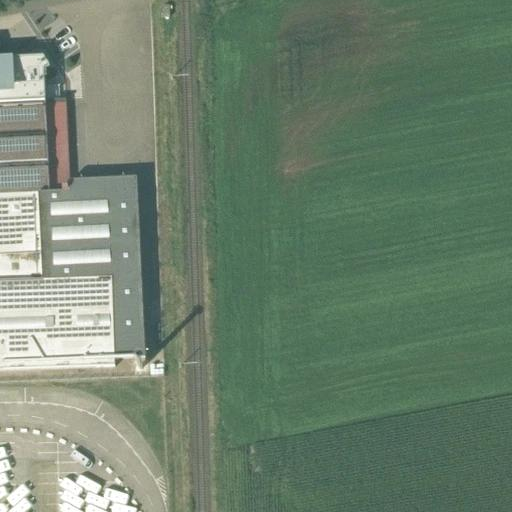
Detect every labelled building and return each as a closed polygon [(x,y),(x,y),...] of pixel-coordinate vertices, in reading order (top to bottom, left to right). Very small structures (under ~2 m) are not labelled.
[(43,58),(0,60),(0,64),(8,64),(10,92),(0,92),(0,104),(64,101),(65,102),(65,100),(45,101),(44,71),(49,68),(43,58)] [(8,64),(0,64),(0,92),(10,92),(8,64)] [(0,104),(0,257),(41,256),(38,195),(69,193),(65,102),(64,101),(0,104)] [(126,192),(69,195),(69,193),(38,195),(41,256),(42,282),(111,280),(114,360),(146,359),(145,341),(144,341),(137,203),(126,203),(126,194),(127,194),(126,192)] [(41,256),(0,257),(0,371),(115,367),(114,360),(111,280),(42,282),(41,256)]
